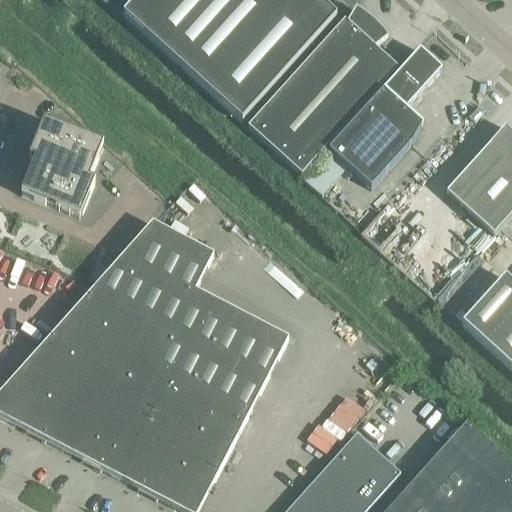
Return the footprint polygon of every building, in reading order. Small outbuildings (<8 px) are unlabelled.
[(138,0),(122,17),(241,124),(336,19),(315,0),(138,0)] [(386,38),(358,14),(347,25),(344,23),(247,130),(302,179),(399,72),(375,50),(386,38)] [(407,113),(443,73),(420,53),(329,154),(372,192),(413,147),(423,128),(407,113)] [(43,125),(41,131),(15,195),(80,222),(108,152),(43,125)] [(511,136),(505,130),(502,133),(446,196),(493,239),(511,217),(511,136)] [(199,511),(213,485),(214,485),(288,342),(195,294),(213,258),(152,226),(123,259),(14,381),(0,396),(0,419),(177,511),(199,511)] [(511,373),(511,286),(505,280),(461,328),(511,373)] [(473,511),(511,469),(511,467),(466,427),(389,511),(473,511)] [(288,511),(368,511),(400,477),(356,437),(288,511)] [(511,511),(511,469),(473,511),(511,511)]
